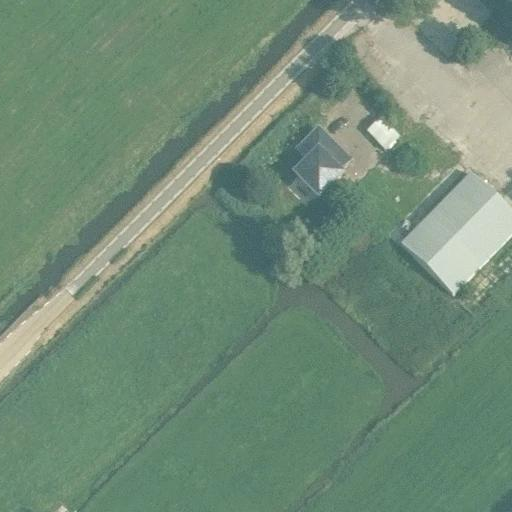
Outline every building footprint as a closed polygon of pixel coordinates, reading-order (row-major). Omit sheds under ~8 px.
[(417,119),(440,141),(453,127),(430,105),(417,119)] [(308,165),(296,178),(319,201),(342,178),(339,175),(350,164),(319,133),(305,147),(316,158),(308,165)] [(401,248),(452,299),(511,237),(511,216),(471,177),(401,248)] [(387,237),(399,249),(428,219),(416,208),(387,237)] [(334,216),(342,224),(349,217),(341,209),(334,216)]
